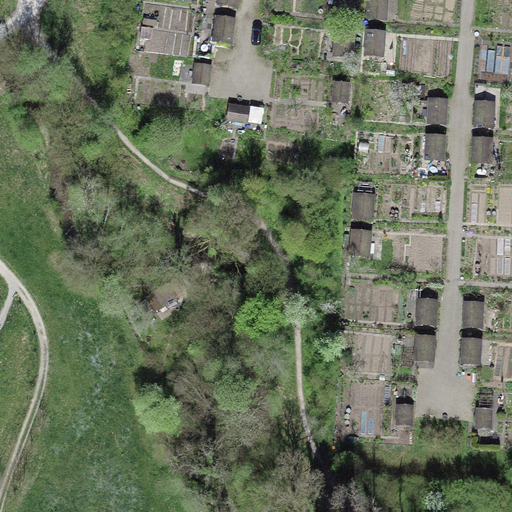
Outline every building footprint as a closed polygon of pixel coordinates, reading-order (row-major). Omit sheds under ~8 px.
[(359,0),(339,0),(337,18),(357,20),(359,0)] [(389,0),(369,0),(368,16),(388,18),(389,0)] [(236,18),(216,15),(213,40),(233,42),(236,18)] [(387,31),(367,29),(364,54),(384,56),(387,31)] [(354,31),(335,30),(332,55),(352,56),(354,31)] [(213,64),(195,62),(192,83),(210,85),(213,64)] [(351,81),(333,80),(331,101),(350,102),(351,81)] [(449,99),(429,98),(428,123),(448,124),(449,99)] [(496,101),(476,100),(475,125),(495,126),(496,101)] [(229,103),(227,121),(248,124),(250,105),(229,103)] [(446,134),(426,133),(424,158),(444,159),(446,134)] [(492,136),(472,135),(471,160),(491,161),(492,136)] [(373,194),(354,193),(353,218),(372,219),(373,194)] [(371,232),(351,231),(350,256),(370,256),(371,232)] [(438,298),(418,297),(417,322),(437,323),(438,298)] [(484,301),(464,300),(463,325),(483,326),(484,301)] [(436,336),(416,336),(415,360),(435,361),(436,336)] [(481,339),(461,338),(460,363),(480,364),(481,339)] [(416,402),(396,402),(395,427),(415,427),(416,402)] [(494,407),(474,406),(473,431),(493,432),(494,407)]
